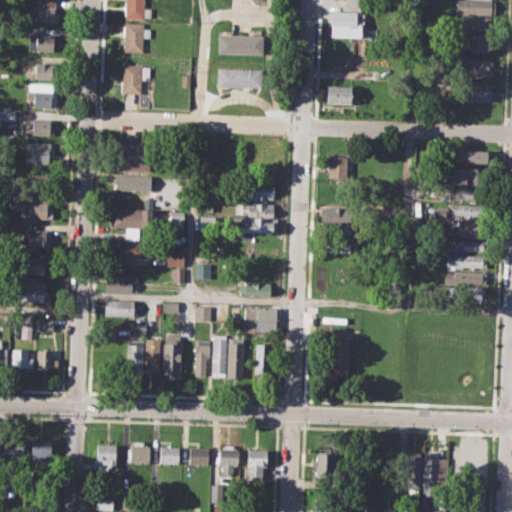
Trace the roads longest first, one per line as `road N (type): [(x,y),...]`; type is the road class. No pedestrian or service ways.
road 1 (residential): [(90,0),(69,511)]
road 2 (residential): [(307,0),(288,511)]
road 3 (tertiary): [(0,406),(511,421)]
road 4 (residential): [(86,115),(511,133)]
